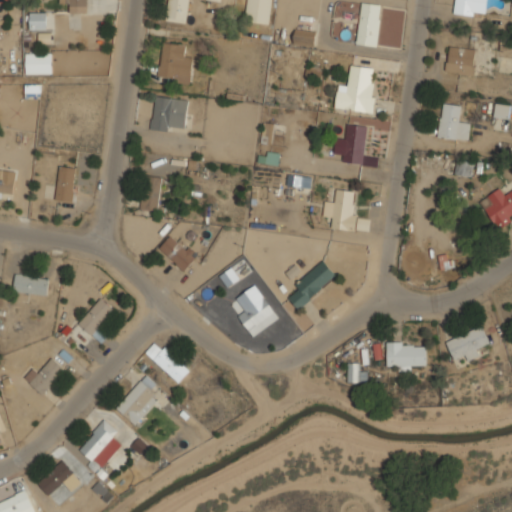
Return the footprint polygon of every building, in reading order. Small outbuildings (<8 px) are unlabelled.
[(87,0),(60,0),(60,1),(69,1),(69,12),(87,12),(87,0)] [(189,0),(167,0),(165,18),(186,22),(189,0)] [(248,10),(247,21),(270,23),(272,0),(242,0),(242,9),(248,10)] [(453,0),(451,10),(472,16),(476,0),(453,0)] [(381,3),(360,1),(357,43),(378,45),(381,3)] [(29,29),(49,29),(49,11),(29,11),(29,29)] [(315,46),(317,30),(295,28),(293,44),(315,46)] [(191,81),(193,42),(161,41),(159,80),(191,81)] [(445,70),(472,74),(475,48),(449,44),(445,70)] [(52,51),(26,51),(26,73),(52,73),(52,51)] [(335,107),(372,111),(377,67),(350,64),(347,89),(337,88),(335,107)] [(37,91),(39,91),(39,84),(25,83),(25,95),(37,95),(37,91)] [(186,130),(189,99),(155,96),(152,127),(186,130)] [(468,140),(471,119),(461,118),(462,104),(442,101),(438,136),(468,140)] [(511,104),(496,101),(494,115),(508,118),(511,104)] [(368,124),(347,122),(342,161),(363,163),(368,124)] [(277,166),(280,153),(268,151),(265,163),(277,166)] [(429,174),(481,175),(481,158),(429,157),(429,174)] [(73,201),(76,166),(59,164),(56,200),(73,201)] [(0,169),(0,196),(11,198),(15,171),(0,169)] [(288,185),(310,185),(310,174),(288,174),(288,185)] [(141,210),(160,210),(160,176),(141,176),(141,210)] [(359,190),(337,187),(335,199),(326,198),(323,215),(333,217),(332,226),(353,229),(359,190)] [(496,226),(511,215),(511,188),(504,194),(499,187),(479,200),(496,226)] [(183,270),(197,257),(173,233),(159,246),(183,270)] [(440,269),(451,267),(448,253),(438,255),(440,269)] [(300,309),(336,272),(322,258),(295,285),(298,287),(288,297),(300,309)] [(13,292),(48,295),(49,278),(15,274),(13,292)] [(253,336),(279,315),(263,295),(237,315),(253,336)] [(101,343),(108,335),(97,326),(113,309),(101,298),(79,323),(101,343)] [(479,355),(476,349),(490,342),(481,325),(446,342),(454,360),(465,355),(468,361),(479,355)] [(387,368),(411,367),(411,366),(426,365),(426,345),(403,346),(403,341),(386,342),(387,368)] [(178,383),(190,370),(164,346),(162,349),(154,342),(145,352),(178,383)] [(38,373),(33,368),(24,377),(42,393),(64,369),(52,358),(38,373)] [(122,445),(113,436),(118,431),(106,420),(78,449),(91,461),(88,465),(102,479),(108,473),(101,467),(122,445)] [(141,455),(150,446),(140,436),(131,446),(141,455)] [(82,481),(62,460),(37,483),(49,495),(63,482),(71,491),(82,481)] [(114,496),(102,485),(96,492),(107,502),(114,496)] [(35,511),(25,490),(0,501),(0,511),(35,511)]
